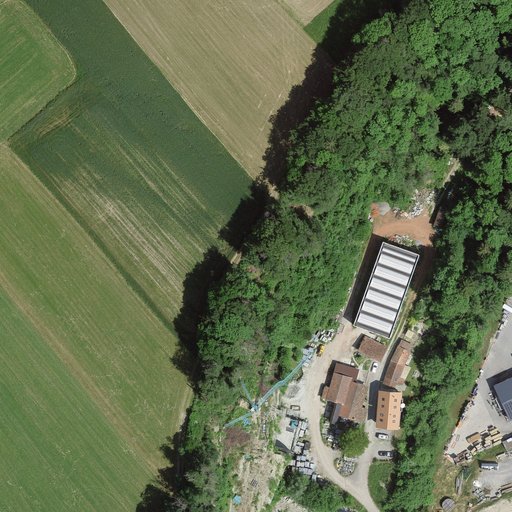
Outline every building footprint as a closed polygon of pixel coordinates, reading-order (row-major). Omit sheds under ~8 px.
[(391,334),(418,250),(381,238),(355,323),(391,334)] [(387,343),(364,334),(357,349),(381,359),(387,343)] [(412,342),(399,337),(382,381),(395,386),(412,342)] [(359,366),(335,360),(329,385),(323,384),(320,396),(340,401),(337,413),(358,418),(367,384),(355,381),(359,366)] [(511,371),(489,382),(506,420),(511,417),(511,371)] [(402,389),(379,388),(376,424),(399,426),(402,389)] [(511,435),(503,438),(506,446),(511,443),(511,435)]
